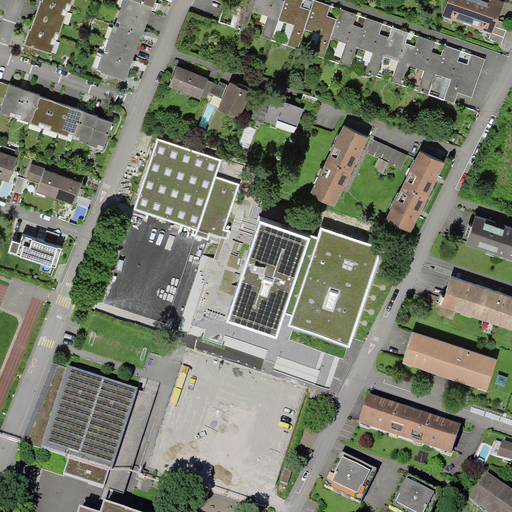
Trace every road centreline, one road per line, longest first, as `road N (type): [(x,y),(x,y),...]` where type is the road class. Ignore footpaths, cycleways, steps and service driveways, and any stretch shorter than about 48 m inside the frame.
road 1 (residential): [(357,375),(511,75)]
road 2 (residential): [(0,456),(88,236)]
road 3 (residential): [(357,375),(511,426)]
road 4 (residential): [(294,511),(357,375)]
road 5 (residential): [(0,56),(141,105)]
road 6 (residential): [(88,236),(141,105)]
